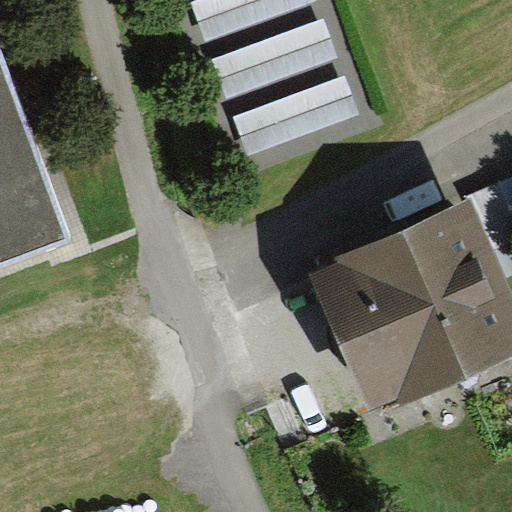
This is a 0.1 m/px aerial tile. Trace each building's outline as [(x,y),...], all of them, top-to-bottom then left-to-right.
[(316,0),(197,0),(193,2),(207,41),(317,1),(316,0)] [(324,19),(213,59),(227,98),(338,58),(324,19)] [(0,263),(70,238),(0,47),(0,263)] [(345,76),(235,116),(249,155),(359,114),(345,76)] [(511,176),(468,196),(468,198),(504,279),(511,275),(511,176)] [(391,233),(305,271),(368,410),(395,398),(398,405),(511,354),(511,295),(504,279),(468,198),(391,233)]
